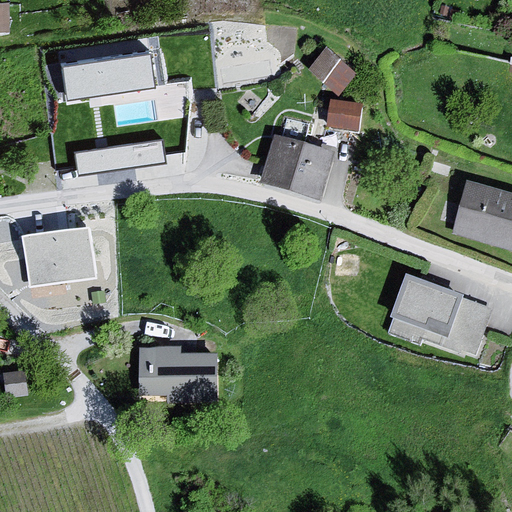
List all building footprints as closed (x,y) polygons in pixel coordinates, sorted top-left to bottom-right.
[(149,51),(61,65),(66,101),(155,88),(149,51)] [(320,54),(302,73),(332,100),(350,81),(320,54)] [(354,112),(323,106),(319,131),(350,136),(354,112)] [(78,165),(166,157),(164,135),(76,142),(78,165)] [(255,184),(314,205),(330,160),(272,139),(255,184)] [(511,197),(459,185),(446,235),(511,251),(511,197)] [(94,236),(26,245),(37,295),(98,286),(94,236)] [(492,309),(400,279),(384,329),(475,359),(492,309)] [(212,349),(132,348),(131,407),(211,408),(212,349)]
